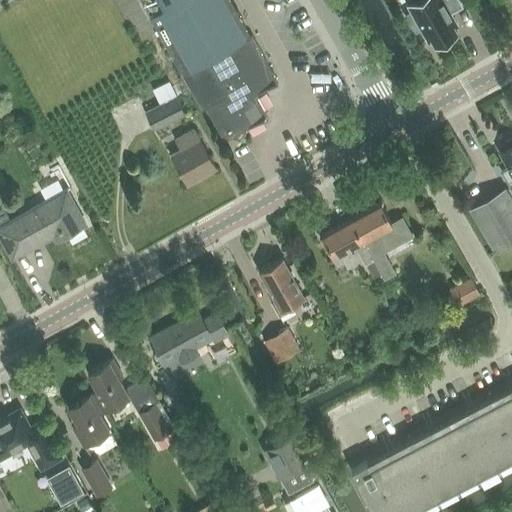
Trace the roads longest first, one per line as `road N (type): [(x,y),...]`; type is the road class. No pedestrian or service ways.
road 1 (unclassified): [(0,350),(396,127)]
road 2 (residential): [(396,127),(511,325)]
road 3 (residential): [(511,335),(341,425)]
road 4 (residential): [(396,127),(322,0)]
road 5 (unclassified): [(396,127),(511,63)]
